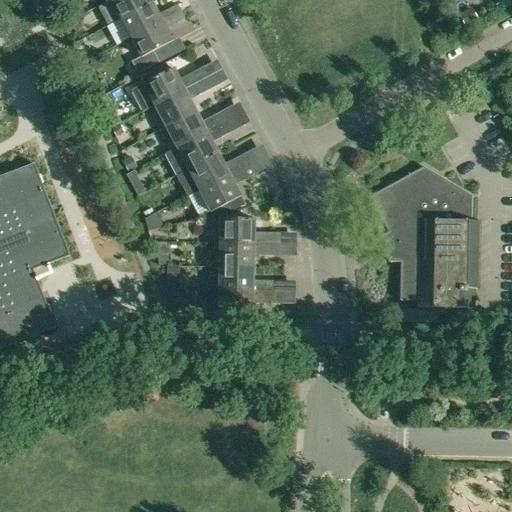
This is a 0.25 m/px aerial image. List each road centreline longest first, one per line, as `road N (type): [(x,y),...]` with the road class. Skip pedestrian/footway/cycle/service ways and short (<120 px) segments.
road 1 (unclassified): [(328,436),(328,261),(294,156)]
road 2 (residential): [(294,156),(511,26)]
road 3 (unclassified): [(511,443),(328,436)]
road 4 (unclassified): [(294,156),(210,0)]
